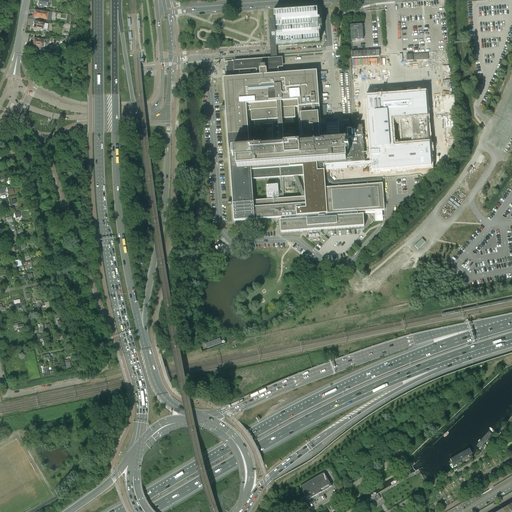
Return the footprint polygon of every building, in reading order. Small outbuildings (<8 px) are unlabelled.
[(43,7),(46,7),(47,3),(49,3),(49,0),(38,0),(38,2),(37,3),(37,5),(37,6),(38,6),(37,8),(43,8),(43,7)] [(322,28),(321,23),(320,23),(319,19),(318,19),(317,9),(309,10),(274,13),(274,22),(269,22),(270,42),(273,41),(276,41),(276,45),(320,42),(319,33),(320,32),(320,28),(322,28)] [(50,17),(51,13),(47,12),(47,13),(43,13),(40,12),(34,11),(33,18),(46,20),(47,16),(50,17)] [(32,25),(32,27),(32,28),(32,29),(35,29),(34,31),(39,32),(39,30),(47,31),(48,24),(33,22),(33,25),(32,25)] [(32,43),(32,44),(33,45),(33,46),(34,46),(34,51),(40,51),(40,47),(42,47),(44,47),(45,44),(47,44),(48,40),(40,39),(40,40),(35,39),(35,40),(34,40),(33,42),(32,43)] [(333,173),(347,173),(347,172),(347,168),(347,163),(363,162),(365,162),(362,125),(343,127),(344,139),(322,141),(317,72),(283,74),(283,77),(279,77),(278,63),(275,61),(275,60),(275,59),(274,59),(273,59),(272,59),(271,59),(271,60),(269,58),(235,61),(235,65),(229,66),(229,72),(239,71),(239,73),(250,72),(250,70),(256,70),(256,76),(223,79),(233,205),(234,221),(282,218),(282,220),(280,221),(281,233),(364,227),(363,214),(358,215),(357,212),(384,210),(382,184),(325,188),(324,170),(333,169),(333,173)] [(344,83),(340,83),(341,96),(350,96),(348,69),(343,69),(344,83)] [(502,152),(504,153),(511,137),(511,92),(509,101),(498,121),(486,144),(487,144),(502,152)] [(425,94),(367,99),(372,172),(431,168),(425,94)] [(351,103),(341,104),(343,119),(352,119),(351,103)] [(435,119),(436,129),(440,129),(440,127),(453,126),(453,120),(439,121),(439,119),(435,119)] [(338,121),(326,122),(327,135),(339,134),(338,121)] [(220,338),(205,344),(207,348),(221,343),(220,338)] [(300,487),(303,492),(308,500),(331,486),(324,473),(300,487)]
